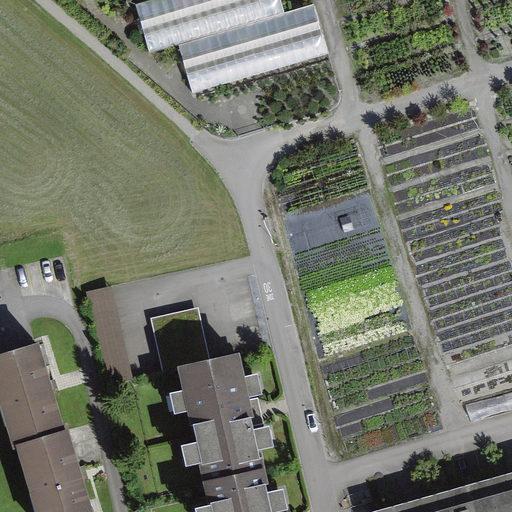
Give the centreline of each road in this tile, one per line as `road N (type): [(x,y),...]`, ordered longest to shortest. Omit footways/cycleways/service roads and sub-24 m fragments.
road 1 (residential): [(240,168),(320,511)]
road 2 (unknown): [(362,123),(460,440)]
road 3 (track): [(53,0),(240,168)]
